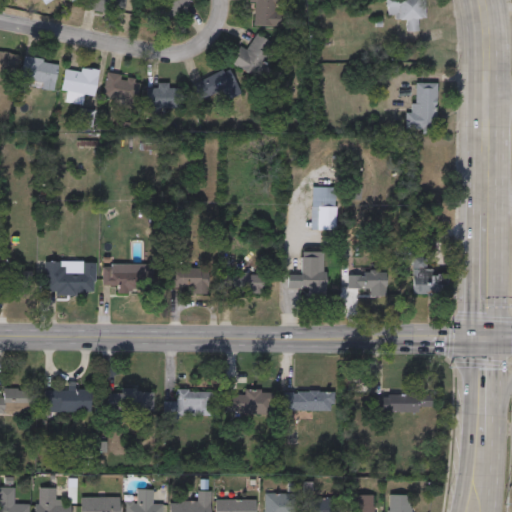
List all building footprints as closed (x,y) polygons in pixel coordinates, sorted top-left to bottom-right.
[(254,1),(249,1),(249,0),(279,0),(279,25),(254,24),(254,1)] [(424,0),(425,17),(417,17),(418,29),(406,30),(405,17),(387,18),(386,0),(424,0)] [(231,61),(240,46),(246,49),(255,32),(273,42),(255,74),(231,61)] [(0,50),(17,54),(13,74),(0,71),(0,50)] [(54,87),(20,83),(24,55),(58,59),(54,87)] [(61,90),(65,65),(98,70),(95,95),(81,93),(80,102),(65,100),(67,91),(61,90)] [(241,93),(227,100),(222,90),(198,102),(190,84),(228,66),(241,93)] [(103,98),(105,73),(139,76),(137,100),(103,98)] [(407,130),(407,102),(415,102),(415,81),(436,81),(436,131),(407,130)] [(183,107),(147,107),(147,83),(168,83),(168,87),(183,87),(183,107)] [(335,196),(335,229),(311,229),(311,196),(335,196)] [(318,256),(318,271),(326,270),(326,293),(308,293),(308,286),(288,286),(288,278),(294,278),(294,275),(301,275),(301,256),(318,256)] [(446,293),(412,293),(412,256),(427,256),(427,272),(446,272),(446,293)] [(44,292),(44,260),(94,261),(94,293),(44,292)] [(8,293),(8,282),(0,282),(0,266),(29,266),(29,293),(8,293)] [(146,266),(146,288),(101,288),(101,266),(146,266)] [(191,293),(191,288),(169,288),(169,267),(208,267),(208,293),(191,293)] [(347,291),(347,270),(386,271),(386,291),(347,291)] [(264,274),(263,293),(218,291),(218,272),(264,274)] [(0,409),(0,388),(29,388),(29,409),(0,409)] [(91,389),(91,410),(44,410),(44,389),(91,389)] [(162,415),(162,401),(175,401),(175,389),(211,389),(211,415),(162,415)] [(153,390),(153,412),(102,412),(102,390),(153,390)] [(266,391),(266,413),(232,413),(232,391),(266,391)] [(332,391),(332,411),(283,411),(283,391),(332,391)] [(432,394),(432,411),(381,411),(381,394),(432,394)] [(0,511),(0,487),(14,487),(14,503),(28,503),(28,511),(0,511)] [(70,511),(35,511),(36,487),(60,487),(59,503),(70,504),(70,511)] [(161,511),(123,511),(123,500),(135,501),(135,488),(151,489),(151,503),(162,503),(161,511)] [(210,490),(210,511),(169,511),(169,500),(196,501),(196,490),(210,490)] [(296,511),(263,511),(263,492),(296,492),(296,511)] [(351,511),(351,494),(373,494),(373,511),(351,511)] [(387,511),(387,494),(409,494),(409,511),(387,511)] [(118,496),(118,511),(80,511),(80,496),(118,496)] [(304,511),(304,496),(338,496),(338,511),(304,511)] [(214,511),(214,498),(255,498),(255,511),(214,511)]
